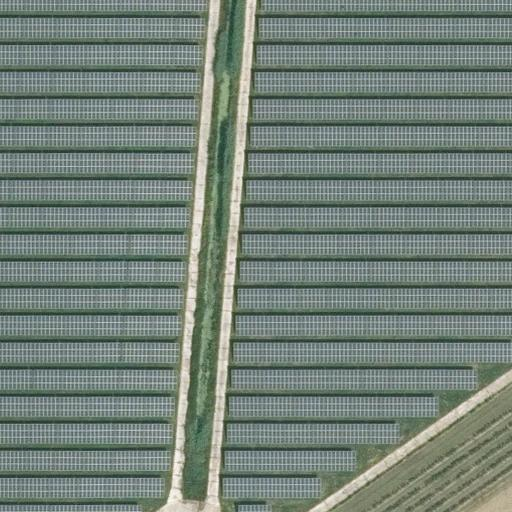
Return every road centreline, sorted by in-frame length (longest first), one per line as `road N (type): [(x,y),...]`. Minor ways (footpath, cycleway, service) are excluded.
road 1 (track): [(252,0),(207,511)]
road 2 (track): [(179,511),(214,0)]
road 3 (track): [(321,511),(511,378)]
